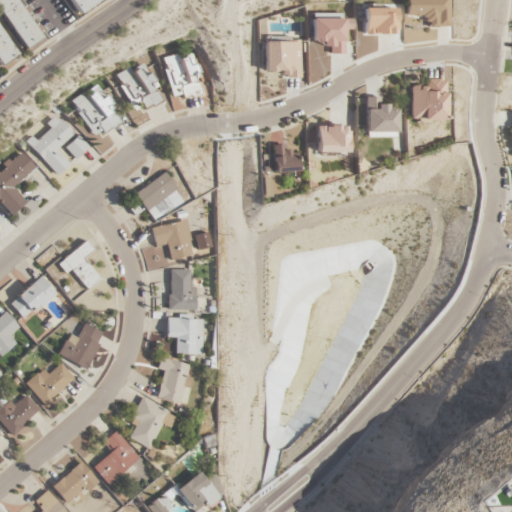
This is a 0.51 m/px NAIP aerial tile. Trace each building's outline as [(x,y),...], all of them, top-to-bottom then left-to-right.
[(41,38),(16,0),(0,0),(0,14),(23,50),(41,38)] [(99,0),(67,0),(78,15),(99,0)] [(449,27),(448,0),(405,0),(405,16),(426,16),(426,27),(449,27)] [(395,35),(395,9),(363,8),(362,34),(395,35)] [(311,42),(321,42),(321,47),(329,47),(329,54),(343,55),(343,30),(352,30),(352,22),(342,22),(342,14),(311,13),(311,42)] [(0,64),(14,56),(0,32),(0,64)] [(264,75),(299,75),(300,38),(265,38),(264,75)] [(201,80),(196,53),(164,59),(171,99),(202,93),(200,80),(201,80)] [(116,75),(134,113),(162,99),(146,64),(134,70),(133,67),(116,75)] [(410,120),(445,119),(444,80),(424,80),(424,86),(409,87),(410,120)] [(94,138),(121,122),(99,85),(72,101),(94,138)] [(364,98),(364,138),(396,138),(396,107),(379,107),(379,98),(364,98)] [(55,176),(68,165),(56,150),(74,135),(58,116),(48,124),(51,127),(29,145),(55,176)] [(347,153),(347,126),(316,126),(315,153),(347,153)] [(89,147),(78,135),(64,148),(75,159),(89,147)] [(270,146),(272,173),(297,172),(296,151),(284,152),(283,145),(270,146)] [(0,204),(9,215),(25,203),(12,187),(35,168),(22,152),(0,170),(0,204)] [(175,189),(164,172),(131,195),(143,211),(175,189)] [(133,216),(142,210),(133,199),(125,204),(133,216)] [(192,256),(185,221),(150,228),(154,248),(165,245),(169,260),(192,256)] [(99,279),(82,259),(92,251),(84,241),(56,264),(64,274),(68,271),(85,291),(99,279)] [(189,270),(167,270),(168,311),(194,310),(193,286),(190,286),(189,270)] [(7,303),(20,319),(32,309),(34,312),(56,294),(40,276),(7,303)] [(18,328),(4,311),(0,314),(0,355),(15,344),(8,336),(18,328)] [(174,354),(201,354),(202,319),(166,319),(165,338),(174,338),(174,354)] [(84,370),(102,333),(82,323),(75,338),(67,334),(56,355),(84,370)] [(189,365),(158,358),(155,369),(162,371),(155,398),(184,405),(191,378),(186,376),(189,365)] [(42,406),(73,380),(59,364),(47,374),(41,368),(23,384),(42,406)] [(0,424),(9,435),(38,412),(25,395),(12,405),(8,400),(0,406),(0,424)] [(147,449),(161,424),(169,428),(175,416),(141,397),(127,423),(133,426),(127,438),(147,449)] [(106,486),(138,458),(114,431),(101,442),(109,451),(91,468),(106,486)] [(50,487),(67,506),(96,480),(79,462),(50,487)] [(190,511),(194,511),(216,498),(199,473),(175,489),(190,511)] [(38,511),(65,511),(46,490),(32,502),(40,511),(38,511)] [(145,507),(148,511),(166,511),(165,511),(171,507),(162,494),(145,507)]
